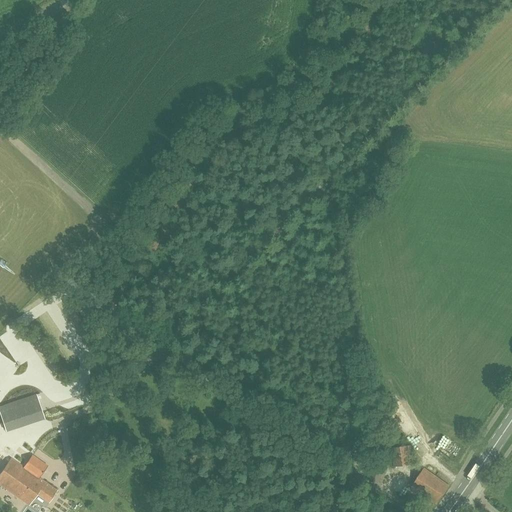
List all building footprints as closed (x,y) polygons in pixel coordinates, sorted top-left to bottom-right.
[(36,394),(0,406),(0,412),(6,430),(44,417),(36,394)] [(386,443),(394,443),(390,414),(383,416),(386,443)] [(394,467),(414,464),(411,445),(391,448),(394,467)] [(50,502),(57,491),(39,478),(48,466),(32,455),(24,467),(11,458),(0,473),(0,484),(29,505),(37,493),(50,502)] [(437,504),(449,486),(424,468),(412,486),(437,504)]
